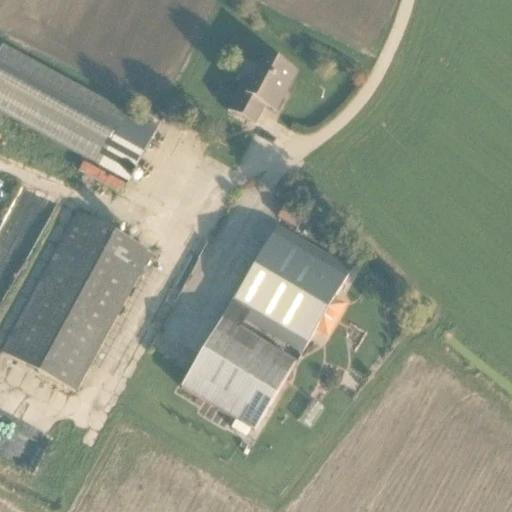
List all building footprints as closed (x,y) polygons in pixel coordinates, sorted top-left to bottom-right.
[(0,115),(127,186),(153,136),(0,51),(0,115)] [(274,113),(295,74),(265,58),(251,84),(245,81),(228,112),(253,126),(263,107),(274,113)] [(136,121),(156,131),(163,119),(143,108),(136,121)] [(277,219),(297,231),(303,221),(283,209),(277,219)] [(1,354),(2,355),(0,358),(0,361),(7,365),(10,360),(74,394),(150,254),(77,215),(1,354)] [(180,389),(234,422),(230,430),(245,439),(249,431),(254,434),(294,366),(237,331),(244,321),(301,355),(315,332),(325,338),(343,308),(333,302),(350,273),(276,229),(233,302),(232,301),(180,389)]
